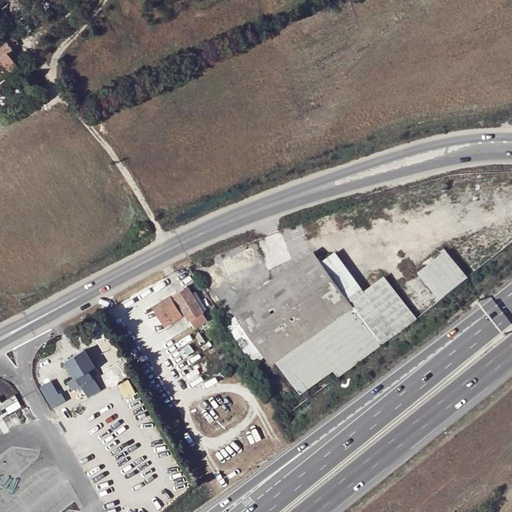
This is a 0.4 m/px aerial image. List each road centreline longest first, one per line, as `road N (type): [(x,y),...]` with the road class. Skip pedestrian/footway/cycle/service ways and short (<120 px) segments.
road 1 (motorway): [(511,298),(218,511)]
road 2 (secondary): [(511,138),(446,142),(358,167),(170,249)]
road 3 (motorway): [(511,306),(254,511)]
road 4 (track): [(170,249),(129,178),(53,77),(59,49),(104,0)]
road 5 (secondary): [(170,249),(425,167)]
road 6 (motorway): [(309,511),(511,352)]
road 7 (secondary): [(170,249),(0,339)]
